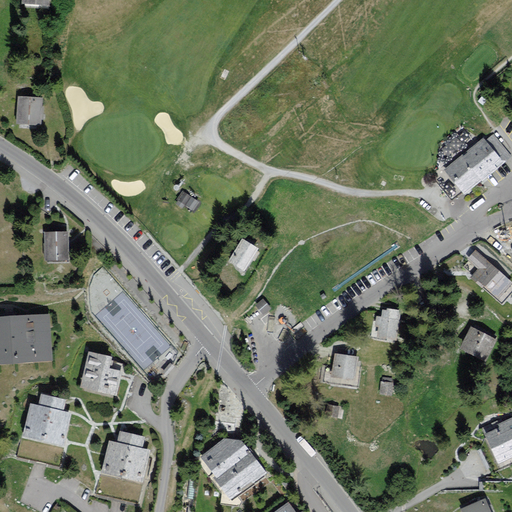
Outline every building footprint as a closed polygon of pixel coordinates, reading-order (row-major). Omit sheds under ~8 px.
[(17,0),(17,6),(46,8),(46,0),(17,0)] [(39,98),(14,98),(13,125),(38,125),(39,98)] [(441,172),(461,196),(509,157),(489,133),(441,172)] [(174,200),(183,206),(189,198),(180,192),(174,200)] [(65,232),(40,233),(41,262),(65,262),(65,232)] [(253,251),(237,242),(224,264),(240,273),(253,251)] [(506,281),(473,252),(465,260),(476,270),(468,279),(491,298),(506,281)] [(268,309),(261,301),(253,308),(260,316),(268,309)] [(46,315),(0,318),(0,364),(49,361),(46,315)] [(397,321),(373,318),(372,328),(374,329),(373,340),(394,343),(397,321)] [(458,353),(485,364),(494,341),(468,330),(458,353)] [(120,362),(86,355),(78,390),(113,397),(120,362)] [(355,358),(331,355),(329,372),(322,371),(321,383),(351,387),(355,358)] [(391,380),(380,379),(379,397),(390,398),(391,380)] [(62,403),(38,397),(36,408),(28,407),(15,459),(57,468),(68,417),(59,415),(62,403)] [(343,409),(326,407),(325,419),(342,421),(343,409)] [(497,430),(482,437),(497,472),(511,465),(511,419),(495,426),(497,430)] [(142,440),(118,434),(115,445),(106,444),(93,497),(135,506),(146,453),(140,452),(142,440)] [(222,440),(197,460),(227,503),(264,477),(238,441),(222,440)] [(487,511),(484,502),(459,511),(487,511)]
